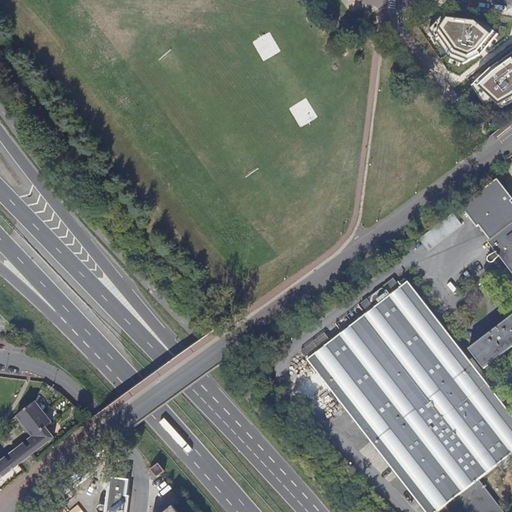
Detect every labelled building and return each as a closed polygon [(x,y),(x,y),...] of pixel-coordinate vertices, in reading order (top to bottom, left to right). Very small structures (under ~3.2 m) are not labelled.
[(511,18),(454,60),(484,101),(511,81),(511,18)] [(511,197),(497,179),(462,207),(475,223),(487,214),(489,218),(479,226),(490,240),(488,241),(497,253),(500,256),(511,271),(511,197)] [(453,213),(420,239),(422,241),(430,251),(463,226),(455,215),(453,213)] [(511,511),(511,415),(469,362),(407,283),(308,359),(425,511),(437,511),(444,507),(448,511),(511,511)] [(511,348),(511,316),(501,325),(491,333),(469,350),(484,369),(511,349),(511,348)] [(511,409),(497,389),(511,377),(511,348),(511,368),(493,384),(473,359),(469,362),(511,415),(511,409)] [(15,417),(20,422),(28,432),(31,437),(27,441),(30,445),(26,449),(32,455),(54,438),(46,428),(52,422),(35,401),(15,417)] [(25,434),(28,432),(20,422),(18,424),(25,434)] [(18,465),(32,455),(26,449),(22,444),(9,454),(13,459),(18,465)] [(0,479),(18,465),(13,459),(9,462),(5,457),(1,460),(0,459),(0,479)] [(154,466),(161,473),(164,471),(158,463),(154,466)] [(161,473),(154,466),(150,469),(156,476),(161,473)] [(128,511),(130,496),(127,496),(129,479),(110,477),(105,511),(128,511)] [(66,511),(60,503),(47,511),(66,511)]
